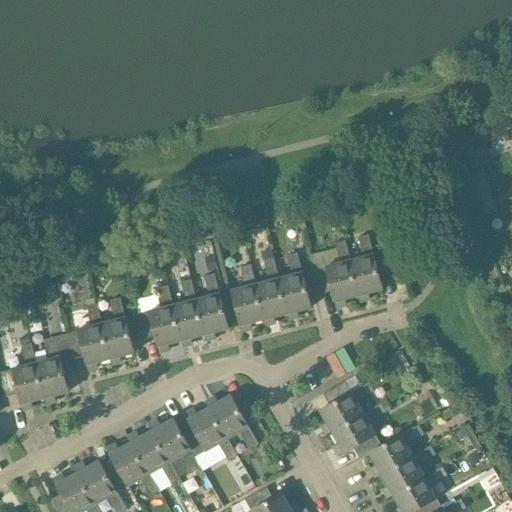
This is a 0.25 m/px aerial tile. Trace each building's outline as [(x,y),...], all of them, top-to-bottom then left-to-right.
[(363,257),(350,261),(358,296),(359,296),(360,301),(370,299),(368,293),(382,290),(380,280),(392,277),(385,252),(374,255),(369,235),(358,238),(363,257)] [(315,270),(314,270),(321,294),(332,291),(335,302),(337,307),(347,305),(345,299),(358,296),(350,261),(345,241),(335,244),(336,249),(340,264),(315,270)] [(269,282),(256,285),(265,320),(264,320),(266,325),(276,323),(274,317),(288,314),(279,279),(274,259),(272,250),(262,253),(264,262),(269,282)] [(320,294),(314,270),(303,273),(302,273),(297,253),(287,256),(292,276),(279,279),(288,314),(289,320),(299,317),(297,312),(311,308),(309,297),(320,294)] [(265,320),(256,285),(251,265),(241,268),(246,287),(232,291),(241,326),(242,331),(252,329),(251,323),(264,320),(265,320)] [(209,297),(196,300),(205,335),(206,340),(216,337),(215,332),(229,328),(215,274),(204,277),(209,297)] [(196,300),(191,280),(182,283),(187,302),(173,306),(182,341),(183,346),(193,344),(191,338),(205,335),(196,300)] [(149,312),(137,315),(144,340),(155,337),(158,347),(160,352),(169,350),(168,344),(182,341),(173,306),(168,286),(158,289),(163,308),(149,312)] [(115,320),(102,324),(111,359),(112,364),(122,362),(120,356),(135,353),(132,343),(144,340),(137,315),(127,318),(127,317),(125,318),(120,298),(110,301),(115,320)] [(34,304),(23,307),(26,315),(36,313),(34,304)] [(79,331),(67,334),(73,359),(84,356),(88,370),(99,367),(97,362),(111,359),(102,324),(97,304),(87,307),(92,326),(78,329),(79,331)] [(61,362),(73,359),(67,334),(44,340),(49,360),(36,363),(45,398),(46,403),(56,401),(55,396),(69,392),(61,362)] [(29,336),(20,339),(21,345),(30,342),(29,336)] [(45,398),(36,363),(32,343),(21,346),(26,365),(12,369),(13,370),(1,373),(7,397),(19,394),(23,409),(33,407),(31,401),(45,398)] [(329,405),(320,410),(327,423),(322,426),(327,434),(332,432),(364,413),(357,401),(374,391),(369,382),(352,393),(351,392),(345,382),(323,394),(329,405)] [(215,398),(207,403),(209,408),(210,408),(228,439),(240,432),(250,450),(259,445),(248,427),(249,427),(259,421),(247,399),(236,405),(231,396),(218,403),(215,398)] [(364,413),(332,432),(339,444),(334,446),(339,455),(344,452),(345,453),(355,447),(361,457),(369,452),(381,446),(375,435),(376,434),(369,422),(386,412),(381,403),(364,413)] [(193,428),(183,434),(196,457),(195,457),(202,468),(203,471),(227,458),(229,462),(238,457),(228,439),(210,408),(209,408),(197,415),(195,410),(186,415),(189,420),(188,420),(193,428)] [(196,457),(183,434),(174,418),(161,426),(158,421),(150,426),(152,431),(170,463),(171,462),(183,455),(193,473),(202,468),(195,457),(196,457)] [(401,434),(381,446),(369,452),(376,466),(372,468),(377,477),(381,474),(413,456),(406,444),(424,434),(419,425),(401,435),(401,434)] [(181,480),(171,462),(170,463),(152,431),(140,438),(137,433),(129,438),(131,442),(132,442),(150,474),(162,467),(172,485),(181,480)] [(150,474),(132,442),(131,442),(119,449),(117,445),(108,450),(110,454),(115,464),(128,486),(128,487),(141,479),(151,497),(160,492),(150,474)] [(393,495),(425,476),(418,465),(436,455),(431,446),(413,456),(381,474),(388,486),(384,489),(389,498),(393,495)] [(84,463),(75,468),(78,473),(96,504),(108,497),(116,511),(123,511),(127,510),(117,493),(118,492),(117,492),(128,486),(115,464),(105,470),(99,461),(87,468),(84,463)] [(436,498),(437,499),(437,498),(430,486),(448,476),(443,467),(425,477),(425,476),(393,495),(400,507),(395,510),(396,511),(412,511),(415,511),(436,498)] [(62,494),(52,500),(58,511),(82,511),(87,509),(88,511),(100,511),(96,504),(78,473),(66,480),(63,475),(55,480),(57,484),(56,484),(62,494)] [(251,511),(249,511),(297,511),(299,511),(294,502),(289,505),(281,493),(272,498),(266,487),(245,500),(251,510),(251,511),(250,511),(251,511)] [(216,495),(210,499),(215,506),(220,503),(216,495)] [(415,511),(459,511),(466,508),(461,499),(443,509),(442,509),(437,499),(436,498),(415,511)]
